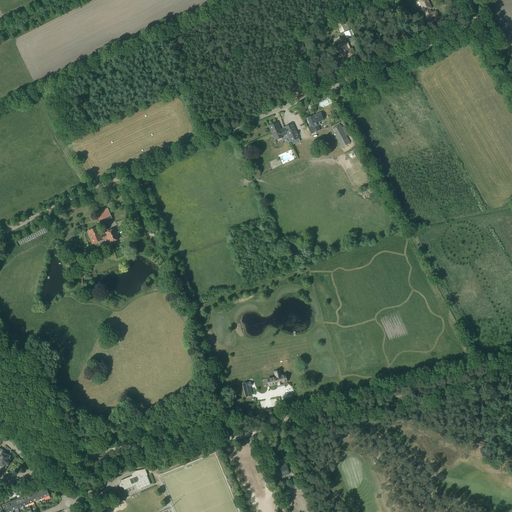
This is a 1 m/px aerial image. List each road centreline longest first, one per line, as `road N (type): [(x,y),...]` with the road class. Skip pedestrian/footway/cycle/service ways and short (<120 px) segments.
road 1 (unclassified): [(0,233),(455,33),(474,17),(466,0)]
road 2 (track): [(46,477),(116,448),(244,435),(511,365)]
